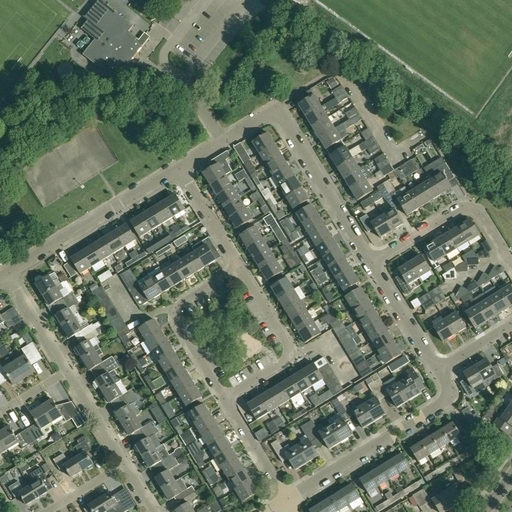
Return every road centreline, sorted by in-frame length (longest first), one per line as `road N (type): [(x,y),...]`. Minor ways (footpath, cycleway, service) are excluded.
road 1 (residential): [(288,499),(441,403),(437,367)]
road 2 (residential): [(277,109),(338,67),(394,154),(423,136)]
road 3 (residential): [(6,274),(180,169)]
road 4 (residential): [(223,397),(292,356),(241,267)]
road 5 (residential): [(371,262),(277,109)]
road 6 (residential): [(223,397),(176,310),(241,267)]
road 7 (residential): [(437,367),(371,262)]
road 8 (residential): [(288,499),(223,397)]
